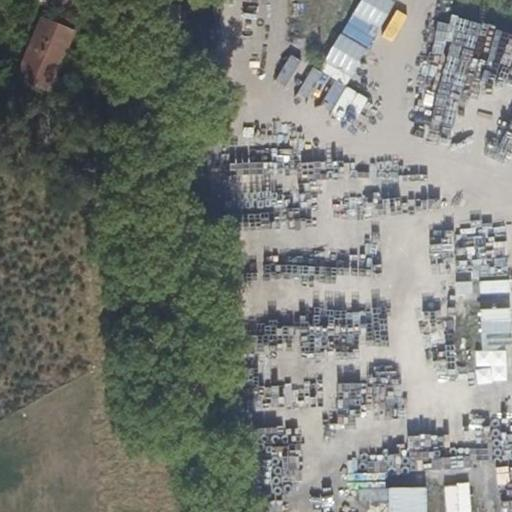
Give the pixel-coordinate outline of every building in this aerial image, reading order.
[(47,27),(22,86),(53,99),(78,41),(47,27)] [(511,294),(481,295),(482,335),(511,334),(511,294)] [(436,309),(436,296),(409,295),(409,308),(436,309)] [(447,296),(448,322),(459,322),(458,296),(447,296)] [(511,340),(472,342),(476,434),(507,433),(505,367),(511,367),(511,340)] [(0,466),(0,511),(62,511),(57,461),(0,466)] [(425,511),(425,489),(386,490),(387,511),(425,511)]
